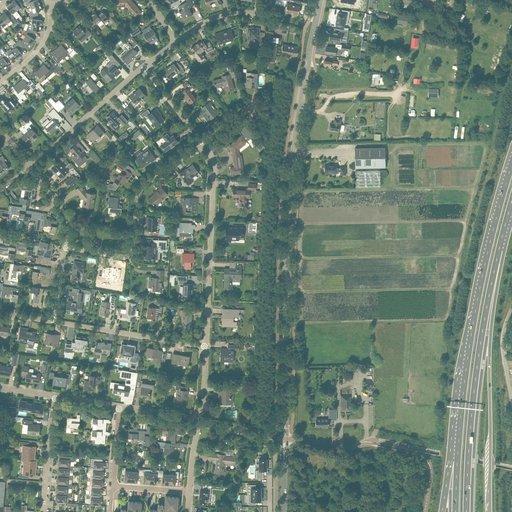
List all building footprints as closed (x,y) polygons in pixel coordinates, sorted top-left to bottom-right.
[(14,0),(13,0),(10,3),(16,11),(20,8),(22,10),(24,8),(22,6),(20,7),(14,0)] [(114,0),(115,2),(115,6),(125,6),(135,18),(141,12),(130,0),(114,0)] [(186,0),(187,2),(183,4),(178,7),(184,18),(193,14),(190,7),(193,5),(190,0),(186,0)] [(416,9),(417,0),(399,0),(399,2),(401,2),(401,7),(405,7),(413,8),(413,9),(416,9)] [(17,12),(16,11),(10,3),(6,6),(9,10),(13,15),(17,12)] [(291,4),(287,3),(285,12),(297,14),(297,15),(298,16),(299,6),(291,5),(291,4)] [(42,10),(40,4),(31,8),(32,11),(29,11),(29,16),(36,15),(36,12),(42,10)] [(349,15),(350,11),(342,10),(341,13),(338,12),(336,24),(344,25),(346,14),(349,15)] [(102,11),(97,15),(103,23),(104,24),(109,19),(105,14),(102,11)] [(94,12),(89,16),(96,25),(97,24),(100,26),(103,23),(97,15),(94,12)] [(5,13),(1,16),(7,24),(11,21),(12,22),(17,29),(18,27),(19,27),(13,18),(11,20),(5,13)] [(363,22),(363,23),(364,23),(364,29),(369,30),(371,15),(366,14),(365,19),(364,19),(363,22)] [(36,19),(36,15),(29,16),(29,21),(29,24),(41,26),(42,20),(36,19)] [(41,26),(29,24),(28,27),(26,31),(34,34),(35,32),(36,33),(36,32),(37,31),(40,31),(41,26)] [(140,32),(138,29),(137,26),(130,32),(131,34),(133,37),(140,32)] [(155,42),(158,40),(149,26),(142,31),(150,43),(154,41),(155,42)] [(72,31),(76,35),(81,42),(91,34),(86,27),(83,30),(81,27),(79,28),(78,27),(72,31)] [(248,28),(247,32),(247,40),(257,40),(257,43),(258,45),(259,46),(260,46),(261,46),(262,46),(262,45),(263,45),(263,44),(263,43),(263,36),(265,36),(265,33),(259,32),(259,28),(248,28)] [(348,35),(348,30),(334,28),(336,29),(335,32),(331,31),(329,39),(341,41),(342,34),(348,35)] [(215,34),(218,44),(234,39),(231,30),(215,34)] [(34,34),(26,31),(23,35),(25,36),(23,38),(31,44),(35,40),(30,36),(32,34),(34,34)] [(127,33),(120,39),(122,42),(126,39),(129,42),(125,45),(128,49),(130,48),(131,50),(133,48),(133,47),(137,44),(130,36),(127,33)] [(31,44),(23,38),(21,41),(19,39),(16,43),(21,48),(23,46),(28,49),(31,44)] [(205,44),(202,41),(199,44),(199,43),(191,49),(191,50),(190,50),(191,51),(188,53),(193,59),(195,57),(198,61),(205,56),(202,53),(205,51),(207,53),(213,50),(209,42),(205,44)] [(21,48),(16,43),(12,47),(14,49),(12,51),(18,58),(22,55),(19,50),(21,48)] [(61,44),(56,48),(64,57),(69,53),(72,57),(76,53),(70,45),(68,47),(67,46),(65,48),(61,44)] [(283,44),(282,49),(281,54),(286,55),(286,54),(292,55),(291,56),(297,57),(298,47),(283,44)] [(266,50),(262,68),(267,69),(268,61),(274,62),(277,47),(268,46),(268,50),(266,50)] [(327,46),(326,53),(331,54),(336,55),(341,55),(342,52),(344,52),(344,49),(342,49),(339,48),(337,48),(332,47),(327,46)] [(56,48),(52,52),(55,56),(53,58),(57,63),(64,57),(56,48)] [(128,49),(120,56),(127,64),(132,60),(130,59),(132,58),(133,57),(137,53),(133,48),(131,50),(130,48),(128,49)] [(8,50),(3,54),(8,59),(10,57),(13,62),(18,58),(12,51),(9,52),(8,50)] [(8,59),(3,54),(0,56),(0,58),(1,59),(0,59),(0,63),(4,69),(9,65),(5,61),(8,59)] [(107,66),(100,72),(102,74),(105,78),(108,81),(113,77),(112,76),(118,70),(116,68),(120,64),(114,58),(111,62),(106,66),(107,66)] [(44,64),(39,68),(47,77),(55,71),(58,75),(60,73),(56,68),(53,64),(50,67),(50,66),(47,68),(44,64)] [(163,71),(169,79),(179,71),(181,75),(185,72),(179,64),(176,66),(174,64),(163,71)] [(47,77),(39,68),(34,72),(38,76),(36,78),(39,82),(36,84),(38,87),(39,88),(40,90),(42,92),(44,90),(39,84),(40,83),(47,77)] [(246,73),(246,77),(245,87),(253,87),(254,81),(257,81),(257,73),(246,73)] [(230,74),(224,76),(221,76),(222,78),(213,81),(215,86),(224,84),(226,91),(234,89),(230,74)] [(82,89),(87,94),(88,95),(93,91),(95,93),(100,89),(90,78),(85,82),(87,84),(82,89)] [(23,79),(18,83),(26,92),(33,86),(28,81),(26,83),(23,79)] [(186,89),(180,93),(182,96),(183,96),(189,104),(193,101),(196,99),(190,92),(194,89),(194,88),(194,87),(194,86),(193,86),(192,85),(191,86),(190,86),(186,82),(183,85),(186,89)] [(26,92),(18,83),(13,87),(16,91),(14,93),(19,98),(21,97),(22,99),(25,96),(24,94),(26,92)] [(130,97),(133,101),(136,104),(142,98),(143,100),(146,97),(139,88),(130,97)] [(0,104),(6,111),(12,107),(12,108),(16,104),(11,99),(8,101),(4,96),(0,98),(0,104)] [(51,97),(48,100),(48,101),(50,103),(52,105),(58,112),(64,106),(59,100),(56,103),(51,97)] [(73,98),(64,106),(71,114),(80,106),(73,98)] [(199,110),(195,113),(200,119),(204,117),(207,121),(210,119),(218,113),(210,102),(202,108),(202,109),(199,111),(199,110)] [(126,108),(132,115),(135,112),(129,105),(126,108)] [(48,119),(42,124),(45,127),(45,128),(43,130),(46,133),(49,131),(50,133),(59,125),(57,123),(63,119),(58,114),(57,115),(53,109),(48,114),(49,114),(52,118),(49,121),(48,119)] [(147,110),(143,113),(140,115),(142,117),(145,115),(146,117),(148,116),(155,126),(163,120),(158,113),(159,113),(156,109),(150,114),(149,112),(147,110)] [(45,115),(41,111),(38,113),(36,111),(30,116),(36,123),(45,115)] [(106,118),(111,123),(109,124),(116,131),(119,128),(116,125),(121,121),(122,119),(125,123),(128,120),(122,114),(118,118),(113,112),(106,118)] [(331,122),(330,129),(340,131),(341,124),(340,124),(341,119),(335,118),(334,123),(331,122)] [(29,120),(27,121),(19,128),(25,135),(23,136),(29,143),(29,142),(36,136),(37,136),(30,128),(31,128),(29,125),(32,123),(29,120)] [(230,145),(228,146),(232,152),(234,167),(230,168),(231,174),(235,173),(235,174),(240,173),(243,173),(241,156),(239,155),(238,154),(237,148),(240,146),(241,146),(242,147),(245,144),(245,143),(244,142),(246,141),(250,138),(254,134),(247,124),(240,129),(244,134),(242,136),(242,135),(231,144),(230,143),(230,144),(229,144),(230,144),(230,145)] [(87,135),(90,139),(93,141),(99,136),(101,137),(104,134),(103,132),(97,126),(87,135)] [(118,138),(121,142),(129,135),(126,131),(118,138)] [(167,134),(162,137),(166,141),(160,145),(165,151),(178,142),(173,135),(170,138),(167,134)] [(85,150),(78,143),(75,145),(76,146),(71,151),(73,153),(72,154),(70,156),(79,167),(88,159),(84,155),(85,155),(82,152),(85,150)] [(385,147),(371,147),(355,148),(356,168),(385,167),(385,147)] [(140,150),(133,155),(135,157),(137,160),(139,163),(142,167),(150,160),(151,162),(155,159),(152,155),(148,149),(142,153),(140,150)] [(95,154),(91,158),(96,163),(100,160),(95,154)] [(2,155),(0,156),(0,159),(1,161),(0,161),(0,174),(9,168),(5,162),(6,161),(2,155)] [(126,165),(121,162),(116,168),(121,171),(118,177),(114,175),(114,176),(113,176),(112,178),(111,179),(114,181),(112,184),(109,183),(109,185),(103,183),(102,187),(115,190),(119,184),(121,186),(127,178),(128,179),(132,174),(130,172),(133,169),(126,164),(126,165)] [(59,163),(52,168),(61,177),(68,171),(66,168),(68,166),(70,164),(69,163),(64,168),(59,163)] [(337,164),(333,164),(333,165),(331,165),(331,164),(325,164),(325,173),(338,173),(338,172),(340,172),(340,175),(346,175),(346,167),(337,167),(337,164)] [(178,174),(181,178),(187,185),(192,180),(191,178),(198,173),(192,165),(186,170),(185,169),(178,174)] [(380,170),(370,171),(355,171),(356,187),(380,186),(380,170)] [(74,180),(71,177),(65,182),(68,185),(74,180)] [(22,190),(24,190),(23,198),(19,197),(18,203),(26,204),(31,205),(33,195),(35,195),(36,189),(31,188),(32,185),(23,183),(22,190)] [(239,206),(244,206),(247,206),(248,198),(249,198),(249,190),(255,190),(255,184),(248,183),(248,188),(246,188),(246,189),(233,189),(232,197),(240,197),(239,206)] [(81,185),(79,187),(75,190),(79,194),(80,193),(85,199),(84,206),(92,207),(95,194),(86,193),(84,190),(84,189),(81,185)] [(149,199),(152,203),(155,206),(168,195),(161,187),(155,193),(149,199)] [(116,214),(116,215),(121,216),(122,206),(118,205),(119,198),(109,197),(108,207),(110,207),(109,212),(115,213),(115,214),(116,214)] [(185,212),(186,206),(191,206),(191,213),(196,213),(196,198),(180,197),(180,212),(185,212)] [(9,205),(8,210),(8,213),(19,215),(18,220),(23,221),(25,210),(26,208),(9,205)] [(6,223),(8,213),(8,210),(0,209),(0,215),(2,216),(2,217),(1,218),(2,218),(1,222),(6,223)] [(25,210),(23,221),(24,221),(23,223),(28,223),(29,217),(33,218),(33,219),(37,219),(35,230),(39,230),(40,221),(41,218),(42,213),(25,210)] [(147,230),(152,230),(156,230),(156,222),(160,223),(160,218),(146,217),(146,222),(148,222),(147,230)] [(57,221),(41,218),(40,221),(39,230),(42,231),(43,226),(47,227),(47,226),(51,226),(50,233),(55,234),(57,221)] [(179,227),(178,236),(187,236),(187,237),(192,237),(193,231),(191,231),(191,228),(195,228),(195,225),(189,225),(189,223),(179,222),(179,224),(179,227)] [(256,222),(249,222),(248,232),(256,233),(256,222)] [(226,229),(225,241),(234,242),(235,239),(238,239),(238,238),(243,239),(244,225),(238,225),(237,229),(226,229)] [(150,246),(145,246),(145,258),(151,259),(156,259),(157,247),(166,247),(167,240),(160,240),(152,239),(152,240),(153,240),(153,243),(150,243),(150,246)] [(33,244),(17,241),(16,250),(26,251),(25,256),(31,257),(33,244)] [(53,244),(40,242),(39,247),(46,248),(45,252),(44,252),(43,256),(42,259),(48,260),(48,257),(51,257),(53,244)] [(15,248),(0,245),(0,254),(1,254),(1,253),(5,254),(5,253),(9,254),(9,255),(8,256),(9,256),(8,260),(13,261),(15,250),(15,248)] [(185,268),(185,269),(190,269),(191,261),(194,261),(194,253),(183,253),(183,249),(177,248),(176,253),(182,253),(181,261),(185,261),(185,268)] [(71,279),(76,279),(79,280),(81,272),(83,273),(84,263),(76,262),(75,265),(74,265),(71,279)] [(230,262),(229,269),(229,272),(228,272),(224,272),(224,277),(225,277),(224,289),(230,289),(230,281),(240,282),(240,278),(241,265),(236,265),(236,269),(235,269),(236,262),(230,262)] [(13,264),(11,263),(8,280),(16,281),(16,278),(15,278),(16,274),(15,274),(16,270),(22,271),(23,265),(13,264)] [(33,271),(32,278),(37,279),(38,272),(42,273),(42,274),(46,275),(46,276),(49,276),(50,268),(45,267),(34,265),(33,267),(33,271)] [(103,268),(101,277),(113,279),(113,281),(118,282),(119,278),(121,269),(115,268),(110,267),(105,267),(105,268),(103,268)] [(148,285),(152,286),(152,287),(153,287),(152,290),(162,290),(162,286),(161,286),(161,282),(162,282),(163,271),(157,270),(156,278),(149,277),(148,285)] [(181,276),(177,276),(177,280),(179,280),(179,284),(183,284),(182,297),(192,297),(193,284),(186,284),(186,276),(181,276)] [(19,289),(3,286),(2,291),(1,297),(4,297),(4,294),(8,295),(9,294),(12,294),(12,295),(12,296),(11,301),(17,301),(19,289)] [(38,288),(30,287),(29,292),(36,293),(35,297),(33,297),(33,298),(31,298),(30,305),(40,307),(41,302),(43,289),(38,288)] [(81,312),(84,293),(69,291),(69,295),(78,297),(77,302),(68,301),(66,310),(81,312)] [(111,296),(110,299),(110,303),(102,301),(100,315),(108,317),(109,307),(113,308),(114,307),(115,307),(117,297),(111,296)] [(120,314),(120,319),(125,319),(125,320),(134,321),(135,315),(137,316),(138,311),(136,310),(137,303),(128,302),(126,314),(120,313),(120,314)] [(148,307),(147,313),(146,318),(157,319),(158,312),(162,313),(163,306),(159,305),(159,309),(148,307)] [(222,326),(227,326),(236,326),(236,322),(231,322),(231,316),(239,316),(239,313),(243,313),(244,310),(239,310),(239,309),(223,309),(222,315),(224,315),(223,321),(222,321),(222,326)] [(189,311),(181,310),(181,315),(182,315),(182,329),(184,329),(184,330),(186,330),(186,329),(191,329),(191,315),(188,315),(189,311)] [(0,334),(8,336),(9,328),(3,327),(3,326),(0,325),(0,334)] [(20,327),(20,332),(18,340),(22,341),(29,342),(29,347),(33,348),(35,332),(27,331),(28,329),(20,327)] [(46,333),(45,338),(44,343),(53,344),(52,346),(58,347),(59,335),(46,333)] [(72,340),(71,343),(66,342),(65,352),(68,352),(68,351),(72,352),(72,347),(83,349),(84,343),(86,343),(87,338),(76,336),(75,341),(72,340)] [(103,343),(96,342),(95,351),(102,352),(101,354),(109,355),(111,343),(103,342),(103,343)] [(127,345),(122,344),(120,354),(125,355),(127,355),(127,356),(128,356),(128,355),(130,355),(129,361),(136,362),(138,353),(137,353),(134,353),(134,352),(133,352),(134,351),(135,345),(129,344),(129,345),(127,345)] [(220,361),(225,361),(233,362),(233,350),(237,350),(237,346),(228,345),(228,349),(221,348),(220,361)] [(158,349),(147,348),(146,356),(154,357),(153,361),(160,362),(161,351),(158,350),(158,349)] [(12,357),(11,365),(16,365),(18,354),(11,353),(10,353),(9,357),(12,357)] [(173,354),(172,359),(172,362),(188,365),(189,357),(173,354)] [(0,373),(3,374),(3,375),(9,376),(10,371),(11,367),(2,366),(2,364),(0,363),(0,373)] [(23,365),(22,374),(26,375),(26,378),(25,379),(26,379),(25,380),(30,381),(29,382),(32,382),(33,381),(39,382),(40,377),(40,374),(33,373),(28,372),(28,368),(29,366),(23,365)] [(114,388),(113,392),(115,393),(121,394),(121,395),(123,395),(123,396),(124,396),(128,396),(128,394),(134,395),(137,373),(121,370),(120,377),(131,379),(130,384),(126,384),(126,386),(114,384),(114,388)] [(71,374),(67,374),(66,376),(54,374),(54,373),(50,372),(49,377),(53,378),(52,384),(65,386),(66,382),(69,382),(71,374)] [(84,380),(84,384),(83,389),(92,390),(93,384),(103,385),(102,385),(103,380),(100,379),(101,376),(97,375),(97,377),(90,375),(89,381),(84,380)] [(143,381),(141,391),(140,396),(148,397),(150,389),(152,389),(153,383),(143,381)] [(236,385),(227,384),(227,389),(219,388),(218,403),(223,403),(223,401),(230,402),(230,398),(233,398),(233,389),(236,389),(236,385)] [(176,385),(175,389),(177,389),(177,393),(178,393),(176,404),(184,405),(186,395),(187,395),(188,391),(187,391),(188,387),(176,385)] [(340,395),(341,410),(351,410),(350,395),(340,395)] [(20,401),(19,406),(18,409),(42,413),(43,405),(41,404),(41,403),(34,402),(34,403),(20,401)] [(311,413),(311,422),(315,422),(316,427),(329,427),(328,420),(328,419),(316,419),(316,413),(311,413)] [(73,433),(78,433),(79,430),(79,419),(75,419),(75,418),(67,418),(66,427),(74,428),(73,433)] [(92,418),(92,423),(96,424),(96,431),(105,432),(105,431),(106,419),(92,418)] [(27,434),(34,435),(39,435),(40,425),(32,424),(33,421),(23,420),(22,423),(28,424),(27,434)] [(125,428),(125,433),(124,438),(132,438),(131,443),(136,444),(136,440),(137,430),(138,424),(135,424),(134,429),(125,428)] [(146,431),(137,430),(136,440),(144,441),(143,445),(148,446),(149,431),(150,426),(147,426),(146,431)] [(162,430),(161,435),(166,435),(165,442),(175,443),(176,434),(181,434),(181,428),(175,428),(175,431),(162,430)] [(91,430),(91,435),(91,439),(95,440),(95,443),(100,443),(105,444),(105,434),(109,435),(110,432),(105,432),(96,431),(91,430)] [(22,460),(24,460),(34,461),(34,456),(33,456),(34,446),(29,446),(29,442),(20,441),(19,446),(23,446),(22,459),(22,460)] [(153,446),(159,447),(164,447),(163,455),(173,455),(174,446),(179,446),(179,443),(175,443),(165,442),(160,442),(159,442),(154,441),(153,446)] [(209,453),(208,459),(216,460),(215,472),(215,475),(220,476),(220,473),(223,473),(224,469),(222,469),(223,461),(231,462),(231,464),(235,465),(236,455),(233,454),(234,450),(229,449),(225,448),(224,452),(222,451),(221,454),(217,454),(213,453),(213,454),(209,453)] [(74,457),(60,456),(60,460),(58,460),(58,465),(73,466),(71,466),(71,461),(73,462),(74,457)] [(89,458),(89,463),(91,463),(91,467),(102,468),(103,468),(104,464),(102,464),(103,459),(89,458)] [(266,459),(259,459),(259,470),(256,470),(256,478),(263,478),(263,470),(266,470),(266,466),(266,465),(266,464),(266,463),(266,459)] [(36,461),(34,461),(24,460),(23,473),(19,473),(19,477),(28,478),(28,475),(34,475),(35,466),(36,466),(36,461)] [(59,469),(58,469),(57,474),(59,474),(72,475),(70,475),(70,470),(73,471),(73,466),(58,465),(59,465),(59,469)] [(88,467),(88,472),(90,472),(90,476),(101,477),(103,477),(103,473),(102,473),(102,468),(91,467),(88,467)] [(127,482),(130,483),(131,471),(125,471),(125,467),(122,467),(122,474),(125,474),(124,481),(128,481),(127,482)] [(131,471),(130,483),(133,483),(134,482),(137,482),(138,475),(141,476),(141,469),(138,468),(137,472),(131,471)] [(144,469),(141,469),(141,476),(144,476),(143,482),(146,483),(146,484),(149,484),(150,473),(144,472),(144,469)] [(150,473),(149,484),(152,484),(152,483),(156,483),(156,477),(159,477),(160,470),(150,469),(150,473)] [(163,470),(160,470),(159,477),(162,477),(162,484),(165,484),(165,485),(168,486),(169,474),(163,474),(163,470)] [(179,471),(175,471),(175,475),(169,474),(168,486),(171,486),(171,485),(175,485),(175,478),(178,478),(179,471)] [(69,480),(72,480),(72,475),(59,474),(58,478),(57,478),(57,483),(58,483),(69,484),(69,480)] [(101,477),(90,476),(88,476),(87,481),(90,481),(89,485),(101,486),(102,486),(102,482),(101,482),(101,477)] [(56,492),(57,492),(68,493),(69,488),(71,489),(71,484),(69,484),(58,483),(57,487),(56,487),(56,492)] [(256,484),(247,484),(247,493),(247,495),(248,495),(248,494),(261,494),(261,491),(261,490),(261,488),(256,488),(256,484)] [(101,486),(89,485),(87,485),(87,490),(89,490),(89,494),(100,495),(101,495),(101,491),(100,491),(101,486)] [(199,497),(199,501),(209,502),(211,488),(203,487),(203,490),(200,490),(200,494),(199,494),(199,495),(200,495),(199,496),(199,497)] [(56,496),(55,501),(68,502),(68,497),(70,498),(71,493),(68,493),(57,492),(57,496),(56,496)] [(100,495),(89,494),(86,494),(86,499),(88,499),(88,503),(100,504),(101,500),(100,500),(100,495)] [(261,494),(248,494),(248,495),(248,504),(256,504),(256,501),(261,501),(261,499),(261,498),(261,495),(261,494)] [(174,511),(175,509),(177,510),(177,509),(174,509),(174,505),(177,505),(177,506),(177,503),(178,503),(178,504),(179,504),(179,497),(173,496),(173,495),(169,495),(169,496),(165,496),(165,500),(164,504),(163,504),(162,504),(158,504),(158,508),(158,510),(156,510),(154,510),(150,509),(149,509),(149,511),(174,511)] [(137,511),(137,510),(140,511),(140,508),(141,508),(141,509),(142,509),(142,502),(136,502),(136,501),(136,500),(132,500),(132,501),(128,501),(127,510),(126,510),(125,510),(125,509),(124,509),(121,509),(120,511),(137,511)]
